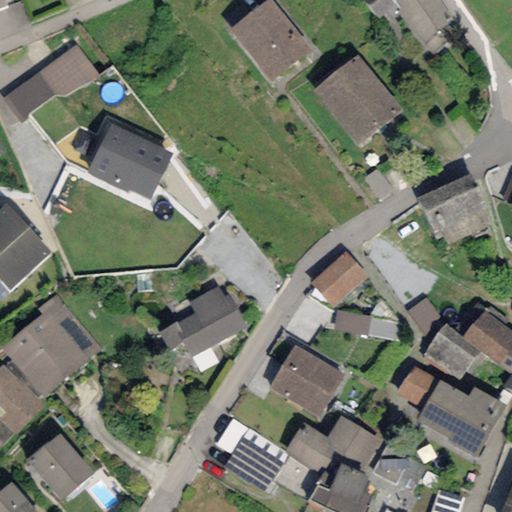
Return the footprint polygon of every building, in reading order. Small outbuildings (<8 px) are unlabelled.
[(272,82),(311,52),(271,0),(268,0),(231,29),(272,82)] [(440,0),(364,0),(379,20),(396,8),(431,55),(456,37),(447,25),(450,22),(444,14),(448,10),(440,0)] [(76,45),(2,99),(21,125),(30,119),(26,115),(54,95),(65,97),(100,77),(76,45)] [(402,110),(357,56),(314,91),(358,146),(402,110)] [(173,154),(110,124),(86,172),(127,192),(128,189),(150,200),(173,154)] [(468,173),(417,199),(437,240),(443,237),(447,244),(484,226),(477,213),(486,208),(468,173)] [(511,202),(511,175),(503,199),(511,202)] [(51,251),(7,205),(0,211),(0,278),(10,289),(51,251)] [(346,251),(311,282),(333,307),(368,276),(346,251)] [(219,287),(188,303),(194,313),(159,332),(169,349),(182,342),(191,358),(247,328),(229,293),(224,296),(219,287)] [(56,295),(38,309),(43,315),(1,349),(42,398),(101,350),(56,295)] [(443,323),(426,298),(407,312),(425,337),(443,323)] [(370,317),(336,311),(333,330),(367,336),(370,317)] [(511,332),(485,311),(462,338),(482,352),(497,365),(511,375),(503,386),(511,390),(511,332)] [(462,338),(445,325),(423,354),(459,380),(482,352),(462,338)] [(344,375),(293,345),(268,388),(319,418),(344,375)] [(0,450),(44,406),(2,365),(0,367),(0,450)] [(423,410),(439,380),(414,367),(396,393),(423,410)] [(506,406),(473,388),(469,396),(439,380),(423,410),(417,420),(449,438),(447,442),(477,459),(506,406)] [(326,437),(303,423),(284,452),(290,456),(322,475),(307,503),(325,511),(366,511),(373,498),(365,493),(370,479),(360,473),(379,441),(340,415),(326,437)] [(232,455),(248,429),(232,418),(215,445),(232,455)] [(232,455),(224,467),(268,495),(275,484),(272,482),(290,456),(284,452),(248,429),(232,455)] [(93,474),(59,433),(27,460),(61,501),(93,474)] [(36,511),(11,482),(0,491),(0,511),(36,511)]
